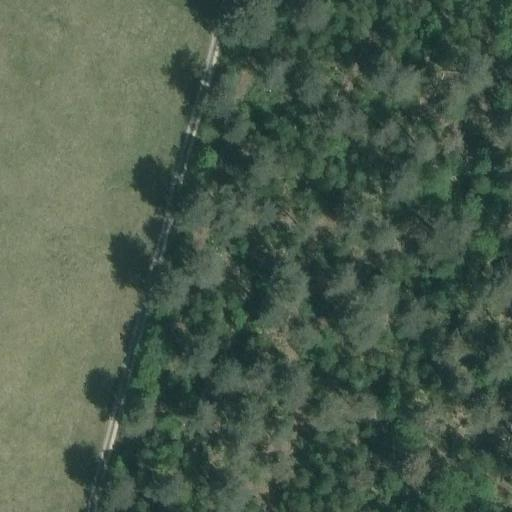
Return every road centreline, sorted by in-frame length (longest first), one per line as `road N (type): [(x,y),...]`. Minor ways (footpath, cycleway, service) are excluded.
road 1 (track): [(98,511),(237,0)]
road 2 (unknown): [(242,0),(106,511)]
